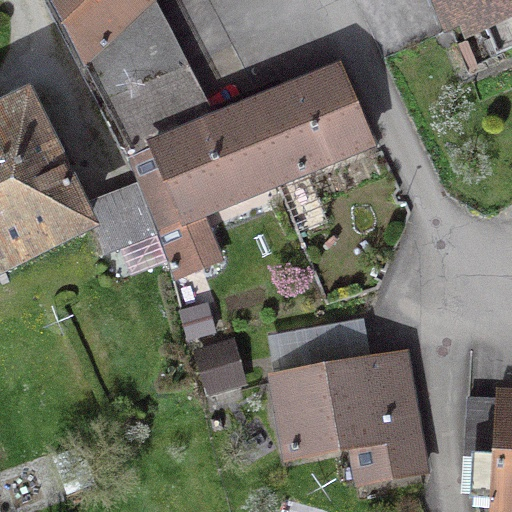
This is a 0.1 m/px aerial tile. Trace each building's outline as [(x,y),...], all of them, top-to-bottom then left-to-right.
[(52,0),(83,60),(147,0),(52,0)] [(147,0),(83,60),(90,73),(116,62),(168,40),(147,0)] [(511,0),(437,0),(449,30),(481,17),(497,54),(511,47),(511,0)] [(105,102),(131,91),(184,69),(168,40),(116,62),(90,73),(105,102)] [(197,96),(184,69),(131,91),(105,102),(119,128),(197,96)] [(342,71),(245,110),(279,193),(375,155),(342,71)] [(198,98),(197,96),(119,128),(125,157),(196,129),(183,104),(198,98)] [(26,101),(0,113),(0,268),(87,225),(26,101)] [(245,110),(196,129),(125,157),(136,185),(157,236),(176,283),(224,264),(207,221),(279,193),(245,110)] [(106,256),(157,236),(136,185),(86,205),(106,256)] [(275,382),(288,456),(377,440),(383,478),(423,471),(403,359),(275,382)] [(511,511),(511,402),(468,400),(464,465),(496,467),(492,511),(511,511)]
